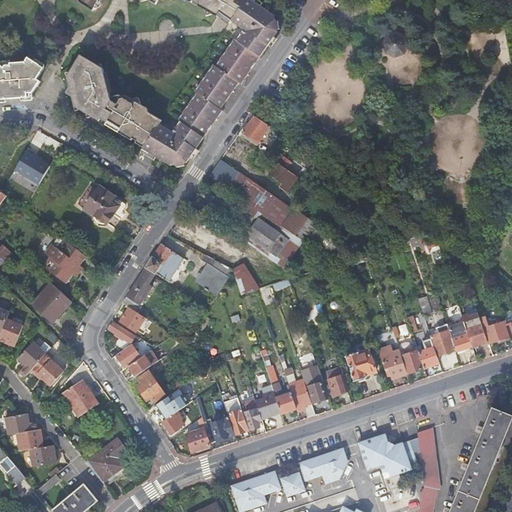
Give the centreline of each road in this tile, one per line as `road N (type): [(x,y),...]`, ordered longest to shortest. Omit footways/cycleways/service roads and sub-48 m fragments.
road 1 (secondary): [(511,366),(178,478)]
road 2 (residential): [(178,478),(83,338),(178,197)]
road 3 (residential): [(178,197),(313,4)]
road 4 (residential): [(178,197),(77,134),(0,121)]
road 5 (residential): [(113,511),(0,367)]
